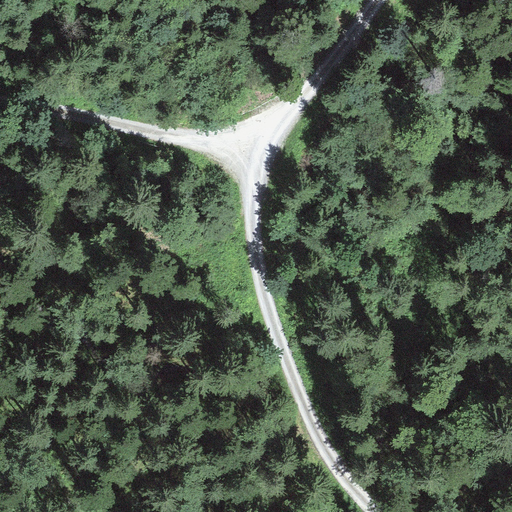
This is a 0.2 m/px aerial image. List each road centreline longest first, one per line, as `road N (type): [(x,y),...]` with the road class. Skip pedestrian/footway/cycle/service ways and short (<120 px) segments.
road 1 (track): [(419,511),(337,420),(285,278),(288,161),(309,100),(387,0)]
road 2 (track): [(288,161),(0,102)]
